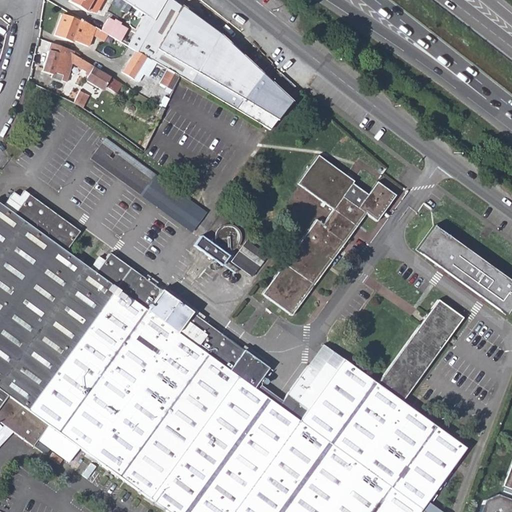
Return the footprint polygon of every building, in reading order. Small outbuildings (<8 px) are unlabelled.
[(94,13),(102,0),(69,0),(84,10),(94,13)] [(117,0),(146,16),(153,21),(136,51),(147,58),(151,60),(271,129),(292,101),(248,61),(219,34),(209,53),(178,35),(191,13),(172,0),(117,0)] [(219,34),(191,13),(178,35),(209,53),(219,34)] [(80,22),(62,16),(56,37),(74,43),(74,42),(89,47),(96,28),(81,19),(80,22)] [(153,21),(146,16),(128,47),(136,51),(153,21)] [(109,19),(102,31),(118,41),(120,42),(127,31),(109,19)] [(75,52),(52,44),(42,72),(52,76),(51,79),(66,84),(73,65),(88,74),(87,77),(89,78),(88,80),(88,84),(101,92),(105,91),(106,88),(114,93),(120,82),(113,78),(82,59),(74,56),(75,52)] [(122,73),(134,79),(147,58),(136,51),(122,73)] [(134,79),(137,82),(151,60),(147,58),(134,79)] [(79,90),(75,102),(85,105),(89,94),(79,90)] [(206,212),(106,138),(92,159),(192,233),(206,212)] [(263,293),(292,316),(366,214),(377,222),(396,195),(377,182),(359,207),(344,197),(354,180),(318,155),(299,183),(334,209),(323,223),(316,219),(263,293)] [(441,511),(427,501),(465,449),(403,402),(462,320),(439,301),(377,384),(344,360),(328,381),(308,368),(279,408),(255,390),(268,369),(110,253),(95,272),(66,251),(80,234),(30,194),(15,215),(0,204),(0,424),(2,426),(0,429),(0,428),(0,446),(13,433),(32,446),(49,425),(168,511),(441,511)] [(416,250),(504,316),(511,307),(511,285),(433,227),(416,250)] [(228,256),(207,242),(200,252),(221,266),(228,256)] [(253,261),(260,251),(248,242),(234,261),(253,276),(260,267),(253,261)] [(253,261),(260,267),(268,256),(260,251),(253,261)] [(511,511),(511,464),(501,494),(487,502),(483,511),(511,511)]
